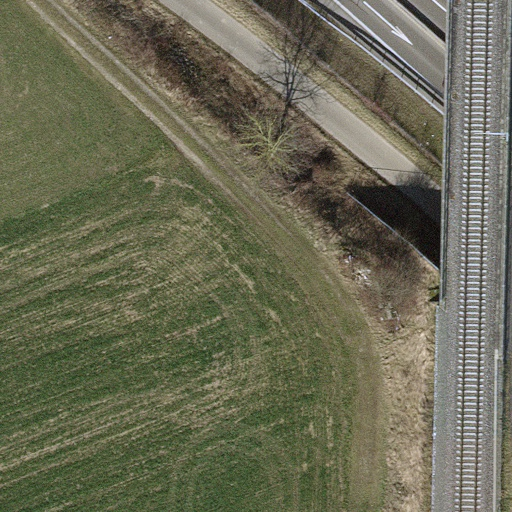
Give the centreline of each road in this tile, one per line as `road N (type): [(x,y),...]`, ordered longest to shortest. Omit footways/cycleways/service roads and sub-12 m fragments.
road 1 (track): [(368,480),(368,376),(352,312),(322,263),(42,0)]
road 2 (track): [(177,0),(403,175),(511,272)]
road 3 (trunk): [(363,0),(511,130)]
